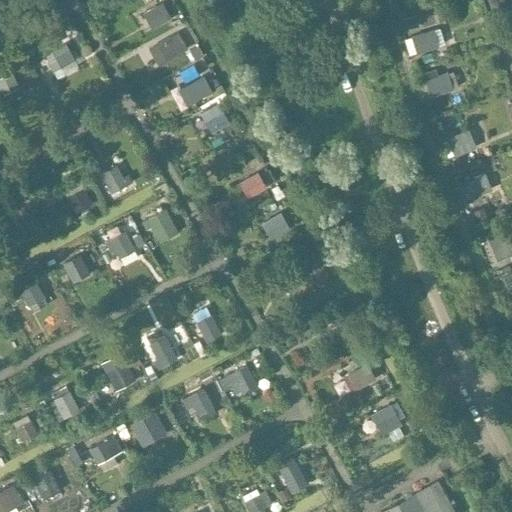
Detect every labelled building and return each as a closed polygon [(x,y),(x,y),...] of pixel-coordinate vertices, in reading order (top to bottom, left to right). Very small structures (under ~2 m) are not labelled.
[(171,17),(162,2),(143,13),(152,28),(171,17)] [(0,33),(9,28),(0,12),(0,33)] [(187,46),(178,30),(165,38),(174,53),(187,46)] [(439,47),(434,30),(412,36),(417,54),(439,47)] [(74,59),(66,42),(44,54),(52,69),(74,59)] [(20,87),(11,70),(0,76),(0,89),(3,96),(20,87)] [(453,91),(447,73),(425,80),(431,98),(453,91)] [(212,91),(204,75),(179,88),(187,105),(212,91)] [(228,117),(219,101),(206,108),(215,124),(228,117)] [(471,150),(464,132),(447,138),(453,156),(471,150)] [(127,184),(117,165),(102,173),(112,192),(127,184)] [(267,186),(259,171),(240,182),(248,197),(267,186)] [(489,188),(483,174),(463,183),(469,196),(489,188)] [(93,203),(84,187),(69,195),(77,211),(93,203)] [(165,209),(147,219),(160,242),(178,233),(165,209)] [(290,227),(281,212),(262,223),(271,238),(290,227)] [(38,232),(28,213),(8,223),(17,243),(38,232)] [(136,249),(125,230),(109,239),(119,258),(136,249)] [(511,251),(511,241),(509,233),(488,242),(495,258),(511,251)] [(89,274),(79,254),(64,262),(74,281),(89,274)] [(315,270),(307,254),(284,266),(292,283),(315,270)] [(45,297),(35,278),(19,286),(29,305),(45,297)] [(223,333),(212,313),(196,321),(207,341),(223,333)] [(354,340),(344,323),(328,332),(337,349),(354,340)] [(177,357),(170,343),(154,351),(161,365),(177,357)] [(376,378),(367,362),(347,373),(356,389),(376,378)] [(135,380),(126,363),(109,372),(118,389),(135,380)] [(259,387),(247,364),(227,375),(236,394),(241,391),(244,395),(259,387)] [(215,405),(204,386),(189,394),(199,414),(215,405)] [(79,409),(70,390),(53,399),(54,401),(50,403),(59,420),(79,409)] [(398,416),(391,404),(372,415),(378,427),(398,416)] [(158,436),(148,417),(133,425),(143,444),(158,436)] [(37,431),(30,419),(15,427),(22,439),(37,431)] [(114,455),(105,438),(89,447),(98,464),(114,455)] [(308,484),(296,461),(280,469),(291,493),(308,484)] [(61,490),(50,470),(33,479),(43,500),(61,490)] [(378,511),(455,511),(438,479),(378,511)] [(249,511),(254,511),(273,502),(266,489),(244,500),(249,511)] [(0,511),(16,503),(9,490),(0,495),(0,511)]
